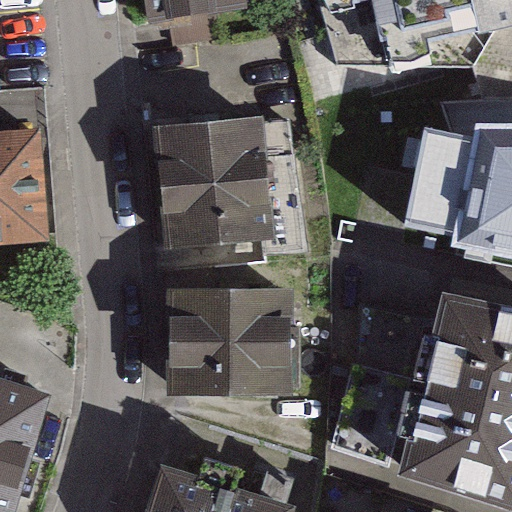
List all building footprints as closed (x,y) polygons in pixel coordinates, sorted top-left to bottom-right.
[(146,0),(153,35),(175,31),(180,53),(228,44),(223,19),(300,4),(299,0),(146,0)] [(511,0),(316,0),(336,66),(471,69),(479,98),(511,97),(511,0)] [(313,121),(161,136),(173,252),(217,248),(220,274),(333,268),(313,121)] [(511,131),(491,130),(488,192),(484,191),(485,139),(444,134),(431,253),(477,260),(484,222),(487,223),(480,265),(511,272),(511,131)] [(33,135),(0,137),(0,240),(42,237),(33,135)] [(321,292),(176,294),(177,398),(322,396),(321,292)] [(511,312),(449,300),(427,390),(511,409),(511,312)] [(423,322),(359,309),(355,367),(407,382),(423,322)] [(407,382),(355,367),(336,446),(385,465),(407,382)] [(11,511),(48,399),(0,383),(0,511),(11,511)] [(511,409),(427,390),(407,470),(511,503),(511,409)] [(256,495),(167,469),(155,511),(294,511),(308,469),(268,457),(256,495)]
